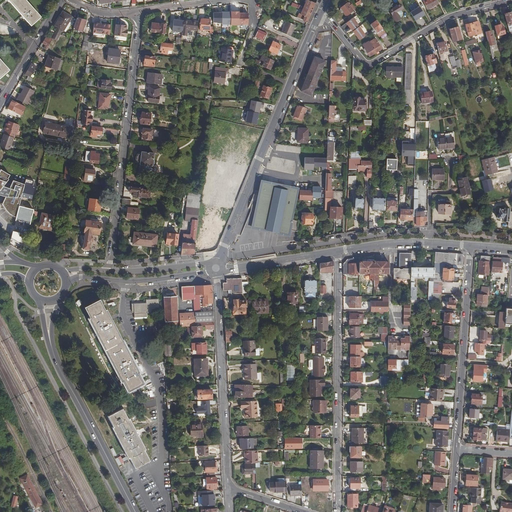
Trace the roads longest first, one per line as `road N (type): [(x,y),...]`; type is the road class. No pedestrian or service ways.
road 1 (residential): [(138,11),(107,271)]
road 2 (residential): [(337,251),(337,511)]
road 3 (residential): [(511,0),(448,17),(367,66),(319,14)]
road 4 (residential): [(228,486),(216,275)]
road 5 (residential): [(428,232),(234,255),(221,264)]
road 6 (residential): [(470,245),(455,449)]
road 7 (tertiary): [(289,84),(218,261)]
road 8 (secondary): [(135,511),(52,351)]
road 9 (residential): [(65,286),(80,277),(134,282),(209,271)]
road 10 (residential): [(337,251),(470,245)]
road 11 (residential): [(0,104),(63,0)]
road 12 (residential): [(289,84),(240,63),(262,0)]
